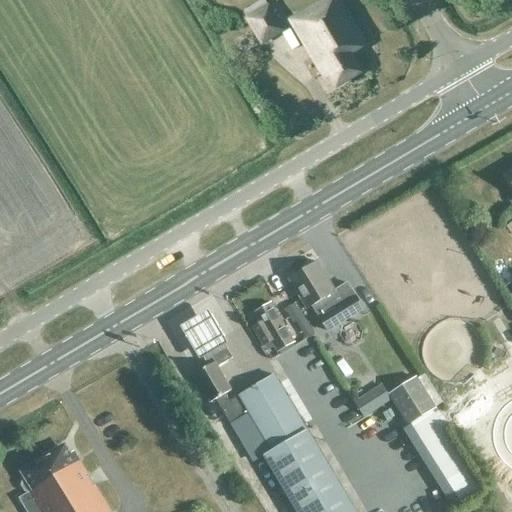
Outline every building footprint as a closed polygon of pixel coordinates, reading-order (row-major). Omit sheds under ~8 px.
[(329,78),(335,89),(362,73),(351,54),(366,45),(338,0),(326,0),(291,22),(325,80),(329,78)] [(269,5),(247,19),(262,44),(284,30),(269,5)] [(506,170),(511,166),(511,151),(500,159),(506,170)] [(311,306),(326,332),(327,332),(363,311),(347,283),(343,285),(333,291),(316,263),(294,277),(288,281),(306,309),(311,306)] [(253,314),(259,324),(251,329),(262,347),(270,343),(276,353),(293,343),(270,304),(253,314)] [(207,309),(179,325),(199,358),(227,342),(207,309)] [(347,321),(334,335),(351,350),(363,336),(347,321)] [(355,511),(274,375),(273,375),(228,402),(224,395),(230,391),(217,367),(231,359),(220,339),(199,352),(205,362),(211,358),(213,363),(192,375),(209,403),(215,400),(230,427),(249,416),(270,453),(262,457),(294,511),(355,511)] [(388,396),(406,425),(408,428),(436,410),(416,378),(388,396)] [(354,388),(347,392),(362,415),(379,404),(372,394),(362,400),(354,388)] [(511,394),(500,401),(511,423),(511,394)] [(487,436),(501,455),(507,449),(493,431),(487,436)] [(68,456),(63,448),(22,473),(33,490),(18,499),(26,511),(109,511),(74,453),(68,456)]
